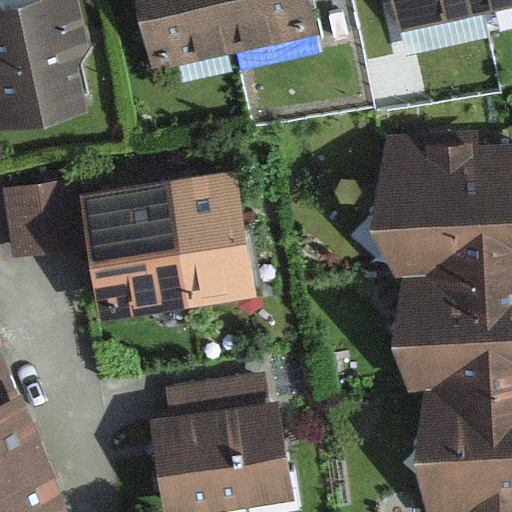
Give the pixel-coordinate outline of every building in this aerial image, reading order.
[(0,0),(0,121),(90,101),(80,58),(91,39),(82,0),(0,0)] [(140,0),(154,65),(317,30),(310,0),(140,0)] [(398,0),(403,24),(509,0),(398,0)] [(511,259),(511,144),(386,151),(392,266),(511,259)] [(105,311),(256,287),(236,162),(188,170),(129,179),(85,186),(105,311)] [(73,181),(6,188),(12,251),(79,244),(73,181)] [(511,375),(511,260),(408,266),(414,381),(511,375)] [(0,511),(66,511),(71,506),(23,380),(14,385),(4,360),(0,362),(0,511)] [(151,412),(166,511),(296,492),(281,390),(269,392),(265,367),(167,381),(171,409),(151,412)] [(511,492),(511,377),(425,382),(431,496),(511,492)]
